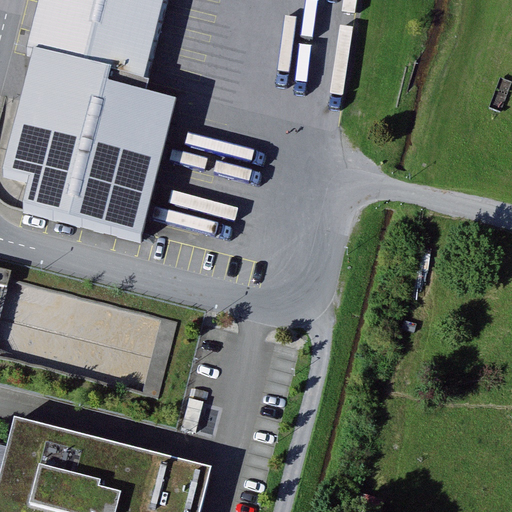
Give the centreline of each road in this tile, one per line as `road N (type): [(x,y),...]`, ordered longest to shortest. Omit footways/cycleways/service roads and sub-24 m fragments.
road 1 (unclassified): [(0,239),(265,307),(312,304)]
road 2 (unclassified): [(312,304),(339,210),(358,193),(382,187),(511,219)]
road 3 (unclassified): [(312,304),(321,346),(279,511)]
